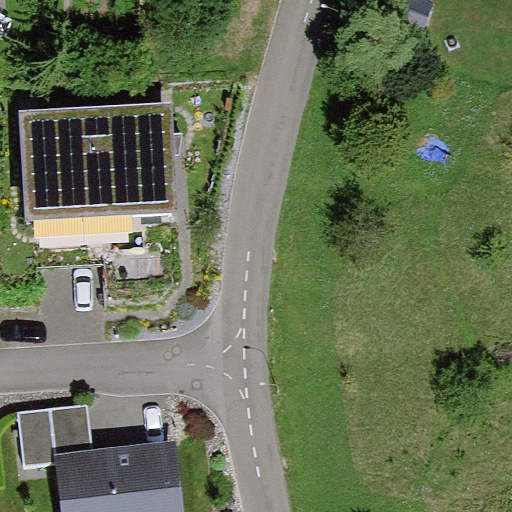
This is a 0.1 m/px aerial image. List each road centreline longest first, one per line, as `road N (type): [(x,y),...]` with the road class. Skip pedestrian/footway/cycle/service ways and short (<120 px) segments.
road 1 (tertiary): [(314,0),(264,154),(245,282),(245,362)]
road 2 (residential): [(245,362),(0,374)]
road 3 (tertiary): [(245,362),(269,511)]
